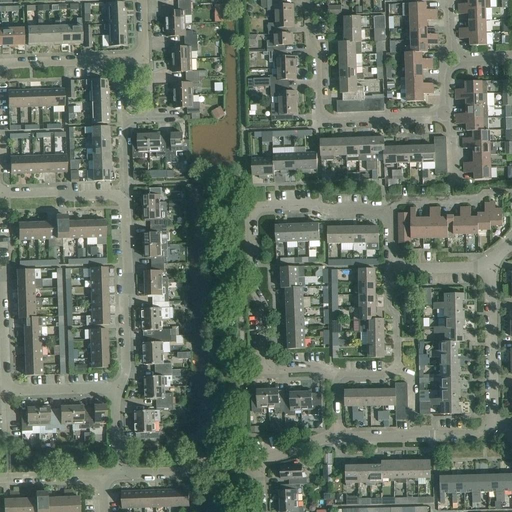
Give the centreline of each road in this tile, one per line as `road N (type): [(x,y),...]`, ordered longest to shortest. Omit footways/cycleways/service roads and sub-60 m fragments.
road 1 (residential): [(388,212),(251,210),(265,363),(337,377)]
road 2 (residential): [(446,117),(325,119),(309,0)]
road 3 (residential): [(114,392),(126,367),(121,199)]
road 4 (residential): [(338,437),(465,435),(492,422)]
road 5 (residential): [(492,422),(490,267)]
road 6 (residential): [(117,474),(259,461)]
road 7 (residential): [(121,199),(1,193)]
road 8 (residential): [(388,212),(399,201),(501,192)]
